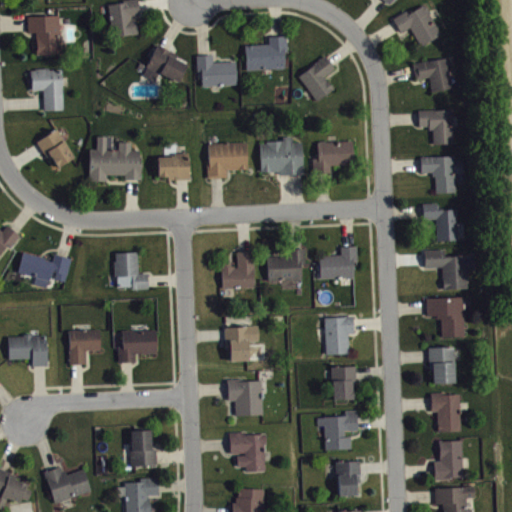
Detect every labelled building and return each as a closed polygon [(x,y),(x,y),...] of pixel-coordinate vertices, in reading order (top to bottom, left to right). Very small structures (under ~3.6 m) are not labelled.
[(381,0),(391,9),(398,0),(381,0)] [(117,39),(140,37),(138,19),(142,18),(141,3),(113,5),(117,39)] [(395,21),(403,36),(413,30),(423,49),(444,37),(428,7),(411,16),(410,13),(395,21)] [(31,19),(32,36),(39,35),(40,58),(64,57),(62,18),(31,19)] [(290,39),(271,39),(272,47),(248,47),(249,73),(288,71),(287,56),(290,55),(290,39)] [(146,77),(158,84),(162,76),(181,85),(192,63),(160,47),(146,77)] [(239,88),(238,64),(216,65),(216,57),(199,58),(200,75),(204,75),(205,89),(239,88)] [(321,104),(337,91),(327,79),(338,71),(328,58),(301,79),(321,104)] [(416,65),(418,82),(433,80),(434,94),(454,92),(451,61),(416,65)] [(67,113),(65,71),(34,72),(35,93),(46,93),(47,113),(67,113)] [(422,113),(422,129),(435,129),(435,147),(456,146),(455,112),(422,113)] [(41,144),(59,171),(78,159),(60,131),(41,144)] [(92,184),(110,184),(110,177),(127,177),(127,182),(144,182),(144,152),(134,152),(135,145),(122,144),(121,153),(114,153),(115,139),(100,139),(99,152),(92,152),(92,184)] [(263,145),(264,176),(306,175),(305,144),(295,145),(295,139),(285,139),(285,144),(263,145)] [(320,144),(321,176),(334,176),(334,168),(356,167),(356,143),(320,144)] [(210,146),(212,181),(230,180),(230,172),(251,171),(250,144),(210,146)] [(161,182),(193,181),(192,157),(161,158),(161,182)] [(424,175),(437,175),(438,196),(459,195),(458,176),(466,176),(465,163),(457,163),(457,158),(424,159),(424,175)] [(425,206),(425,222),(439,222),(440,243),(461,243),(460,212),(440,212),(440,206),(425,206)] [(10,227),(6,234),(0,229),(0,258),(1,259),(11,245),(15,248),(24,238),(10,227)] [(323,282),(357,280),(356,265),(361,265),(360,249),(344,249),(344,258),(322,258),(323,282)] [(114,251),(115,259),(113,259),(113,274),(116,274),(116,285),(131,284),(131,287),(148,286),(148,279),(147,271),(137,272),(137,270),(136,250),(114,251)] [(427,253),(428,270),(445,270),(446,292),(471,291),(470,273),(478,272),(477,259),(447,259),(447,252),(427,253)] [(257,290),(256,254),(238,254),(238,263),(224,264),(225,291),(257,290)] [(308,254),(270,255),(271,284),(305,283),(304,267),(309,267),(308,254)] [(74,261),(57,257),(55,262),(26,255),(21,275),(68,286),(74,261)] [(445,340),(467,339),(466,300),(429,301),(430,319),(444,319),(445,340)] [(356,319),(327,320),(328,357),(352,356),(351,336),(357,336),(356,319)] [(224,325),(224,332),(224,339),(225,339),(225,343),(225,347),(229,347),(229,358),(245,358),(247,358),(246,338),(247,338),(247,325),(224,325)] [(68,328),(68,330),(69,362),(77,362),(85,362),(85,348),(88,348),(100,348),(99,329),(99,327),(68,328)] [(121,328),(122,344),(118,344),(118,346),(118,360),(126,360),(135,359),(134,352),(137,351),(156,351),(155,329),(155,328),(130,329),(130,328),(121,328)] [(8,335),(8,357),(30,356),(31,356),(32,364),(40,364),(47,364),(46,334),(46,333),(31,333),(31,332),(23,332),(23,334),(8,335)] [(457,349),(433,350),(434,386),(458,385),(457,349)] [(358,368),(335,369),(336,403),(359,402),(358,368)] [(226,377),(227,386),(227,399),(234,398),(235,414),(260,413),(262,413),(262,397),(263,396),(263,391),(261,391),(261,378),(258,379),(242,379),(242,377),(226,377)] [(441,434),(464,434),(463,396),(434,397),(435,414),(440,414),(441,434)] [(328,452),(354,452),(353,435),(361,435),(360,413),(348,413),(348,419),(320,420),(321,429),(327,429),(328,452)] [(130,429),(131,449),(129,449),(130,464),(134,463),(156,463),(155,454),(155,448),(152,448),(151,443),(151,428),(133,429),(130,429)] [(228,431),(229,441),(229,451),(243,450),(243,452),(243,453),(236,454),(236,464),(244,464),(244,469),(263,468),(263,467),(264,467),(263,443),(266,443),(265,432),(245,433),(245,430),(228,431)] [(437,464),(437,482),(466,481),(465,443),(442,444),(443,464),(437,464)] [(83,466),(90,488),(54,501),(43,470),(50,467),(59,464),(61,469),(64,468),(66,473),(83,466)] [(339,465),(341,499),(360,498),(359,485),(364,485),(363,464),(339,465)] [(0,467),(0,506),(1,507),(6,495),(18,500),(20,496),(27,498),(30,489),(25,487),(26,484),(27,481),(15,477),(16,474),(12,472),(9,471),(9,470),(2,468),(0,467)] [(157,475),(157,484),(158,492),(146,493),(147,494),(147,495),(148,495),(148,511),(124,511),(124,481),(139,480),(139,476),(157,475)] [(231,501),(231,503),(231,511),(230,511),(263,511),(264,487),(261,487),(237,486),(237,495),(235,495),(235,501),(231,501)] [(438,490),(438,506),(446,506),(446,511),(469,511),(470,500),(477,500),(477,489),(438,490)]
